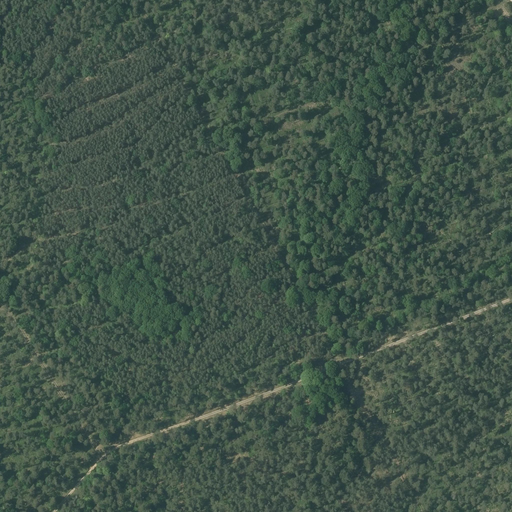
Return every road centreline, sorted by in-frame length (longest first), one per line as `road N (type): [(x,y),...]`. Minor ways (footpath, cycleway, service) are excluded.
road 1 (track): [(51,511),(98,455),(511,297)]
road 2 (track): [(98,455),(0,305)]
